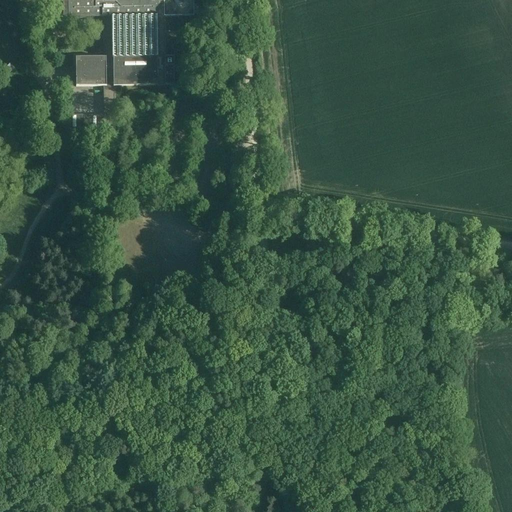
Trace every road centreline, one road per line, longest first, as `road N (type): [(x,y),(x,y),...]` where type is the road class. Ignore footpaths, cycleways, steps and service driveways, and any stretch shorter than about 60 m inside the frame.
road 1 (track): [(300,465),(261,293),(258,198)]
road 2 (track): [(258,198),(511,243)]
road 3 (unclassified): [(252,132),(243,0)]
